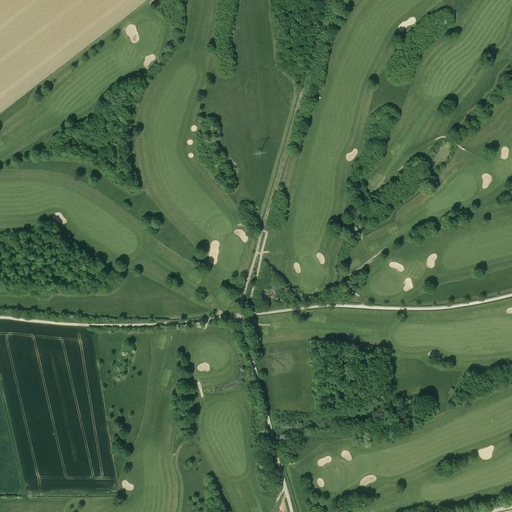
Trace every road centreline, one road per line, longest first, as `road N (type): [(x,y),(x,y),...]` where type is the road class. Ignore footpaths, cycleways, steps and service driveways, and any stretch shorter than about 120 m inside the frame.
road 1 (track): [(239,314),(429,308),(511,293)]
road 2 (track): [(329,0),(261,234)]
road 3 (track): [(0,317),(130,326),(239,314)]
road 4 (track): [(290,511),(239,314)]
road 5 (track): [(0,380),(25,494),(0,494)]
